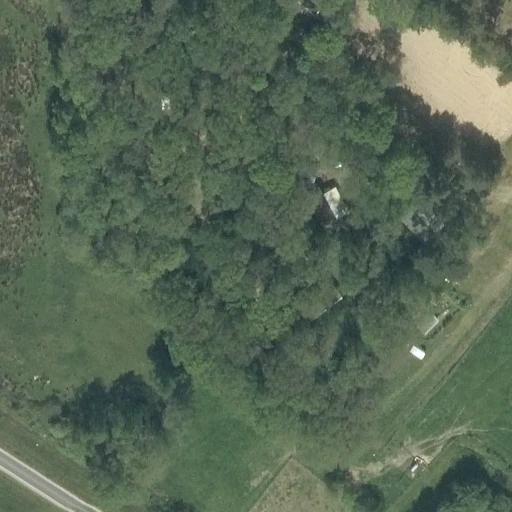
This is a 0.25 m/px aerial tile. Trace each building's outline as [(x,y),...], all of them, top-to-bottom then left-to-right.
[(284,0),(312,25),(334,0),(284,0)] [(297,163),(295,172),(304,175),(303,180),(314,183),(318,169),(297,163)] [(320,193),(334,219),(352,210),(338,183),(320,193)] [(388,217),(417,251),(444,228),(415,194),(388,217)] [(281,272),(294,290),(313,278),(300,259),(281,272)] [(334,273),(297,296),(309,315),(345,293),(334,273)] [(407,310),(424,329),(447,308),(430,289),(407,310)]
